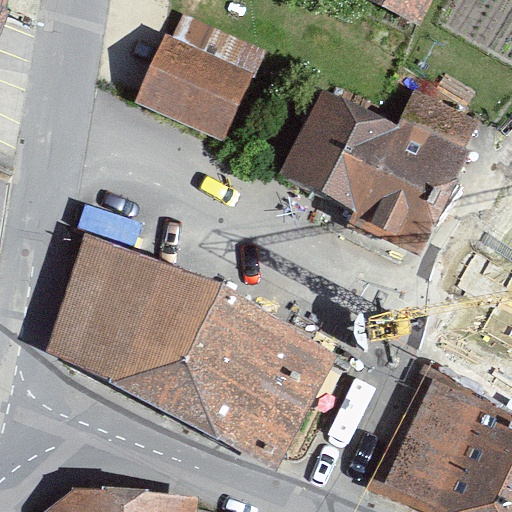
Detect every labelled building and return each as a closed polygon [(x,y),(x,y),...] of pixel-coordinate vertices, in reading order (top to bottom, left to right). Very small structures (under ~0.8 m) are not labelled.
[(432,0),(358,0),(419,28),(432,0)] [(0,39),(12,10),(7,7),(0,4),(0,39)] [(258,75),(165,36),(134,108),(227,147),(258,75)] [(331,94),(285,183),(416,248),(478,125),(413,93),(396,126),(331,94)] [(511,215),(472,327),(460,321),(426,394),(432,398),(511,437),(511,215)] [(328,357),(90,240),(49,353),(272,471),(328,357)] [(511,511),(511,437),(432,398),(378,504),(394,511),(511,511)]
